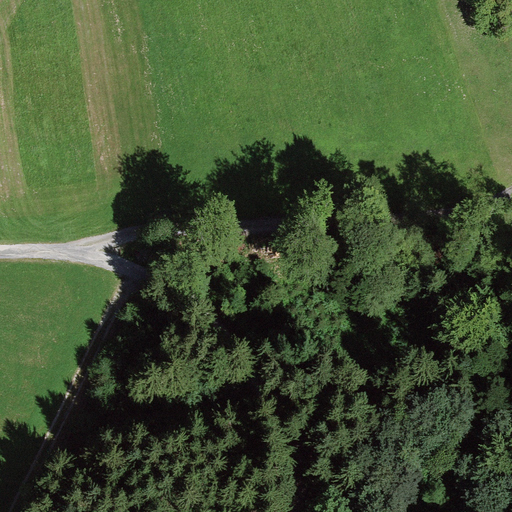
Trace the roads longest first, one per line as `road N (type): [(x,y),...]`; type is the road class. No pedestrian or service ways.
road 1 (track): [(68,255),(211,220),(325,201),(434,197),(511,180)]
road 2 (track): [(288,511),(287,462),(244,363),(167,288),(68,255)]
road 3 (track): [(136,274),(17,511)]
